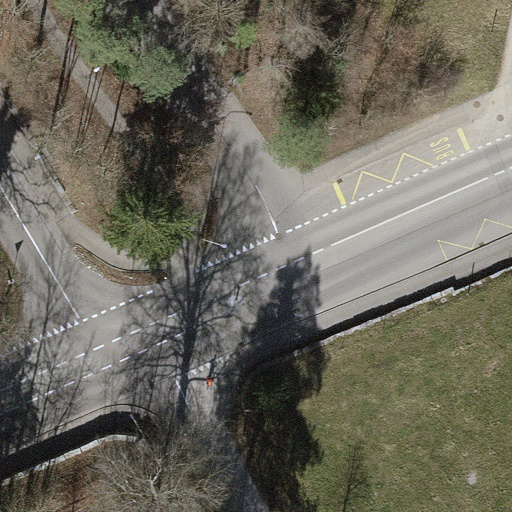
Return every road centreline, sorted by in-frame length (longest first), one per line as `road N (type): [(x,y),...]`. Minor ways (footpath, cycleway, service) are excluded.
road 1 (residential): [(292,269),(253,179),(133,0)]
road 2 (tertiary): [(292,269),(511,167)]
road 3 (tertiary): [(0,182),(99,360)]
road 4 (unclassified): [(156,335),(243,511)]
road 5 (tertiary): [(156,335),(292,269)]
